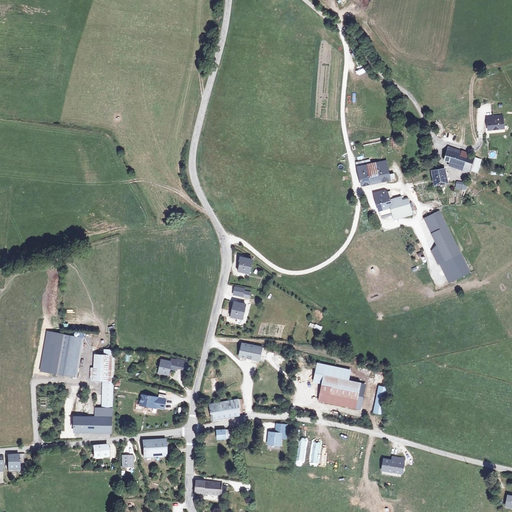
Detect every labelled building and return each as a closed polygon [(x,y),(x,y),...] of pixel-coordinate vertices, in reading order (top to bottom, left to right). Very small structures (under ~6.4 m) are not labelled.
[(367,74),(366,67),(356,70),(358,76),(367,74)] [(498,111),(484,113),(485,123),(490,122),(490,125),(500,124),(498,111)] [(476,154),(449,145),(443,161),(449,163),(448,166),(470,173),(471,171),(478,173),(483,159),(475,157),(476,154)] [(355,164),(355,165),(358,183),(372,181),(387,179),(387,174),(385,161),(385,159),(355,164)] [(446,168),(431,171),(434,186),(448,184),(446,168)] [(455,188),(466,190),(467,183),(456,181),(455,188)] [(375,202),(375,205),(377,216),(388,214),(389,219),(407,215),(405,205),(404,198),(392,201),(391,195),(388,195),(387,192),(383,193),(383,189),(373,191),(375,202)] [(437,208),(423,215),(430,230),(430,231),(443,257),(438,260),(447,278),(467,269),(437,208)] [(245,261),(234,259),(232,266),(234,266),(233,273),(243,275),(245,261)] [(246,288),(235,286),(233,296),(244,297),(245,291),(246,288)] [(245,304),(234,302),(232,316),(242,318),(245,304)] [(321,331),(322,327),(310,322),(308,327),(321,331)] [(47,331),(39,370),(75,377),(83,338),(47,331)] [(262,348),(241,343),(238,358),(259,363),(262,348)] [(102,380),(112,381),(114,350),(103,349),(103,355),(96,355),(94,380),(102,380)] [(170,362),(161,360),(157,372),(167,375),(168,368),(173,369),(173,367),(178,368),(179,363),(170,360),(170,362)] [(180,361),(179,363),(178,368),(186,370),(188,363),(180,361)] [(349,370),(317,363),(313,381),(322,383),(319,400),(360,409),(363,396),(358,395),(360,382),(347,379),(349,370)] [(112,381),(102,380),(100,404),(110,404),(112,381)] [(385,386),(376,384),(371,411),(379,413),(385,386)] [(151,404),(155,405),(157,399),(157,398),(142,394),(139,405),(150,407),(151,404)] [(157,399),(155,405),(151,404),(150,407),(154,408),(155,407),(162,409),(164,401),(157,399)] [(218,403),(220,419),(237,416),(237,408),(238,408),(239,404),(237,404),(237,399),(218,403)] [(211,421),(220,419),(218,403),(209,405),(211,421)] [(110,404),(100,404),(100,407),(94,407),(94,416),(74,415),(73,430),(109,432),(110,404)] [(285,442),(286,425),(275,424),(274,432),(267,432),(266,448),(280,449),(280,441),(285,442)] [(229,434),(230,428),(217,429),(218,438),(225,437),(224,435),(229,434)] [(165,453),(165,438),(140,440),(141,455),(165,453)] [(92,445),(92,455),(106,454),(106,443),(92,445)] [(24,452),(7,454),(8,469),(19,469),(19,467),(23,467),(22,457),(25,456),(24,452)] [(120,454),(119,466),(130,466),(130,454),(120,454)] [(404,459),(393,457),(392,460),(384,459),(382,469),(401,473),(404,459)] [(198,492),(224,494),(225,480),(199,478),(198,492)]
